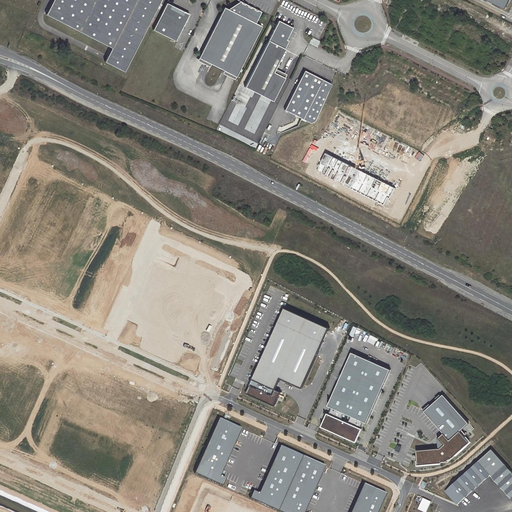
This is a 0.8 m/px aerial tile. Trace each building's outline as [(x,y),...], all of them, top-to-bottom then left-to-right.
[(52,0),(45,15),(111,48),(104,62),(124,72),(159,0),(52,0)] [(486,0),(487,0),(489,0),(493,1),(492,3),(505,9),(509,0),(486,0)] [(239,1),(227,9),(224,8),(198,58),(235,77),(261,26),(255,23),(260,12),(257,10),(256,11),(253,10),(254,9),(250,7),(250,8),(247,7),(248,6),(244,4),(243,5),(241,3),(241,2),(239,1)] [(189,14),(166,3),(152,30),(175,41),(189,14)] [(286,40),(292,28),(278,21),(244,87),(272,102),(284,78),(273,72),(284,49),(283,49),(287,41),(286,40)] [(331,84),(304,70),(284,110),(310,123),(314,121),(331,84)] [(303,388),(330,328),(285,308),(247,393),(275,406),(281,392),(276,390),(281,378),(303,388)] [(328,406),(332,408),(324,426),(355,440),(364,422),(367,423),(391,370),(352,353),(328,406)] [(468,424),(442,394),(422,411),(442,433),(448,441),(459,431),(468,424)] [(242,427),(220,417),(196,473),(224,485),(227,478),(221,476),(242,427)] [(470,443),(459,431),(448,441),(442,433),(437,438),(443,445),(439,449),(415,451),(416,466),(446,463),(470,443)] [(279,511),(304,455),(281,445),(260,493),(253,490),(250,498),(279,511)] [(511,473),(491,449),(444,491),(457,505),(489,476),(511,501),(511,473)] [(304,455),(279,511),(280,511),(304,511),(326,465),(304,455)] [(379,511),(388,493),(365,483),(351,511),(379,511)] [(221,511),(223,508),(204,499),(202,504),(195,501),(190,511),(221,511)]
